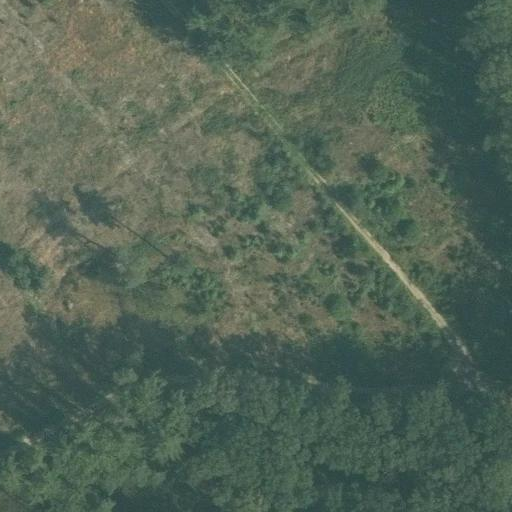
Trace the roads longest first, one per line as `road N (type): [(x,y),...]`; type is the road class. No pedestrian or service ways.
road 1 (track): [(162,0),(509,403)]
road 2 (track): [(0,458),(179,383),(473,392),(509,403)]
road 3 (track): [(454,0),(511,216)]
